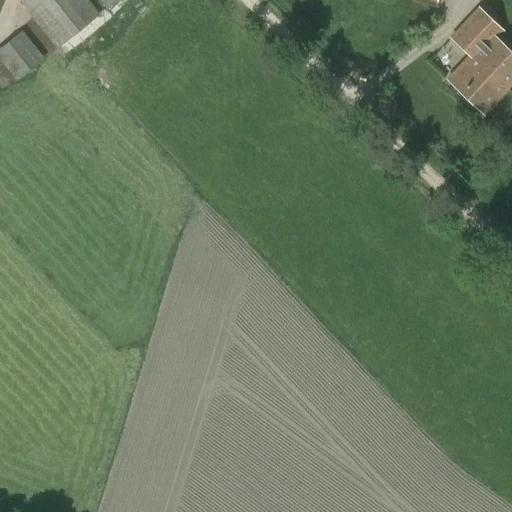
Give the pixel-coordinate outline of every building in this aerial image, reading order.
[(86,0),(21,0),(19,1),(57,48),(99,15),(86,0)] [(97,0),(106,10),(118,0),(97,0)] [(461,49),(469,57),(506,91),(511,84),(511,54),(498,41),(506,33),(479,8),(450,39),(461,49)] [(44,60),(21,31),(0,46),(0,61),(16,82),(44,60)] [(506,91),(469,57),(446,81),(483,115),(506,91)]
